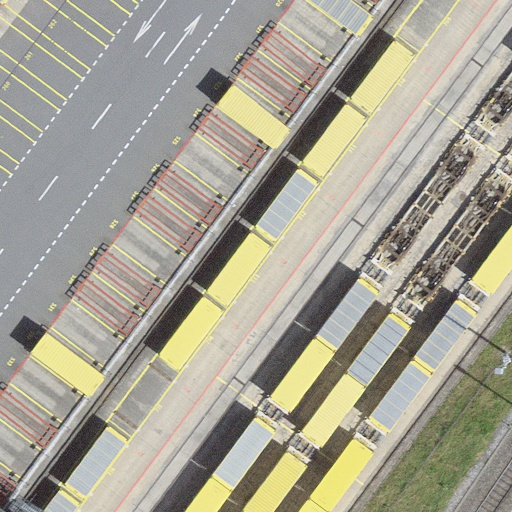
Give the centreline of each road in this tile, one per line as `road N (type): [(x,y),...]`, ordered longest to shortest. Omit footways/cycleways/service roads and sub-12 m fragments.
road 1 (unknown): [(468,0),(82,511)]
road 2 (unclassified): [(0,254),(189,0)]
